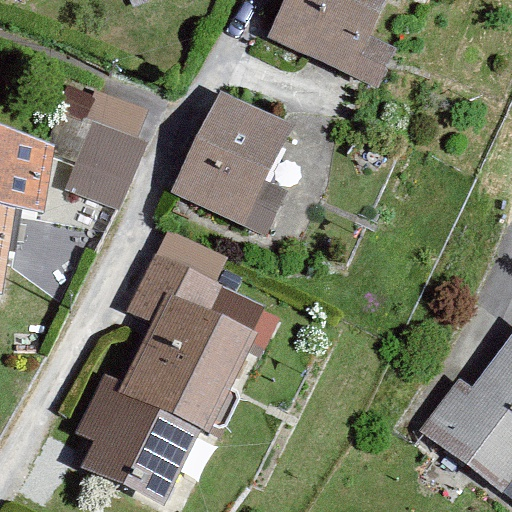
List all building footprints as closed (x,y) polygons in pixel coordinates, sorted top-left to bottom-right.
[(291,0),(269,43),(380,97),(399,53),(373,40),(392,0),(291,0)] [(93,97),(69,88),(48,149),(56,152),(55,161),(77,169),(68,193),(118,213),(148,145),(140,142),(149,113),(95,93),(93,97)] [(295,131),(223,97),(175,196),(269,243),(289,198),(269,187),(295,131)] [(48,149),(0,132),(0,300),(5,301),(19,217),(47,220),(55,161),(56,152),(48,149)] [(230,262),(169,235),(129,316),(154,328),(125,387),(106,378),(78,438),(95,447),(83,473),(163,511),(166,511),(203,438),(212,443),(260,342),(255,339),(268,310),(220,287),(230,262)] [(511,342),(474,392),(461,381),(419,434),(511,503),(511,342)]
